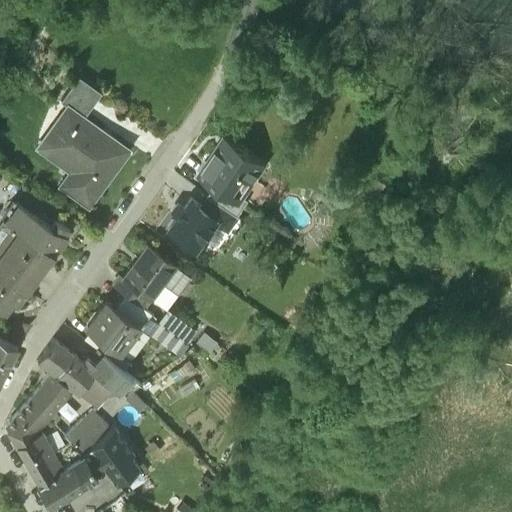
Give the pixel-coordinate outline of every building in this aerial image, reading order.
[(83,115),(100,90),(78,75),(60,100),(67,105),(68,103),(83,115)] [(71,188),(89,200),(98,187),(100,188),(129,148),(83,115),(68,103),(67,105),(43,137),(86,168),(71,188)] [(238,200),(242,194),(265,160),(225,134),(198,174),(215,185),(238,200)] [(215,185),(208,194),(238,214),(249,198),(242,194),(238,200),(215,185)] [(71,188),(68,192),(86,204),(89,200),(71,188)] [(65,233),(67,235),(72,238),(83,222),(44,194),(33,210),(51,223),(55,217),(70,227),(65,233)] [(219,218),(216,222),(227,230),(238,214),(208,194),(200,204),(219,218)] [(190,197),(167,228),(196,249),(216,222),(219,218),(200,204),(190,197)] [(18,200),(0,225),(0,308),(4,312),(11,302),(17,306),(27,291),(26,290),(52,253),(54,254),(67,235),(65,233),(70,227),(55,217),(51,223),(33,210),(18,200)] [(147,244),(122,278),(149,297),(174,263),(147,244)] [(138,325),(137,327),(142,331),(154,315),(126,293),(118,303),(136,317),(133,322),(138,325)] [(106,302),(87,326),(119,350),(137,327),(138,325),(133,322),(136,317),(118,303),(114,308),(106,302)] [(192,329),(168,309),(160,322),(184,341),(192,329)] [(226,350),(203,333),(194,345),(217,362),(226,350)] [(17,344),(0,336),(0,356),(9,361),(17,344)] [(93,370),(90,368),(53,338),(37,360),(52,371),(71,386),(78,391),(93,370)] [(93,370),(104,379),(117,364),(102,353),(90,368),(93,370)] [(9,361),(0,356),(0,376),(1,377),(9,361)] [(93,370),(78,391),(94,405),(96,403),(97,405),(101,402),(112,410),(125,394),(104,379),(93,370)] [(5,427),(15,446),(41,430),(38,426),(71,386),(52,371),(5,427)] [(91,408),(81,418),(90,428),(101,418),(91,408)] [(82,454),(90,448),(89,446),(109,427),(101,418),(90,428),(81,418),(65,434),(71,441),(82,454)] [(109,427),(89,446),(90,448),(105,467),(116,482),(139,465),(130,454),(134,451),(114,423),(109,427)] [(63,467),(53,451),(41,430),(15,446),(38,482),(63,467)] [(68,463),(82,454),(71,441),(53,451),(63,467),(68,463)] [(90,448),(82,454),(96,474),(105,467),(90,448)] [(82,454),(68,463),(82,483),(96,474),(82,454)] [(38,482),(51,503),(82,483),(68,463),(63,467),(38,482)]
